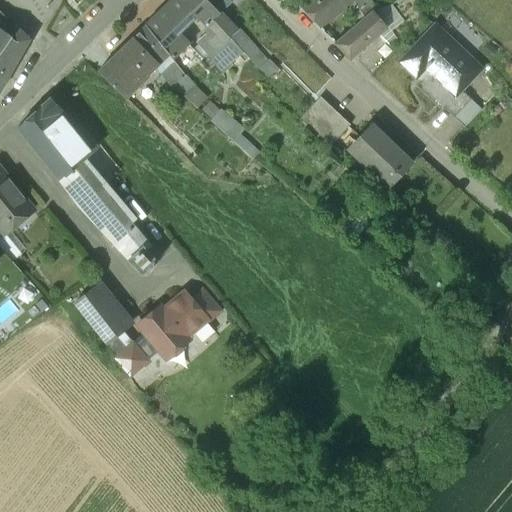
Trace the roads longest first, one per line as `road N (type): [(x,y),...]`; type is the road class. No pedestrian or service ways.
road 1 (residential): [(511,218),(272,0)]
road 2 (residential): [(353,511),(511,313)]
road 3 (residential): [(0,119),(122,0)]
